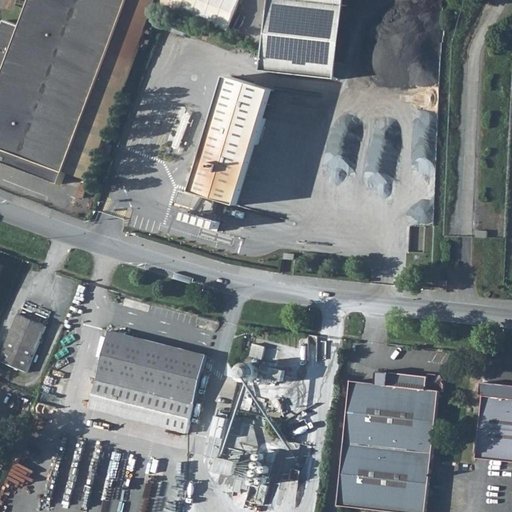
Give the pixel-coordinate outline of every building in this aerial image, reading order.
[(5,21),(0,35),(0,162),(61,184),(65,173),(89,181),(155,0),(31,0),(22,27),(5,21)] [(348,0),(273,0),(265,71),(340,79),(348,0)] [(277,90),(232,77),(197,192),(242,206),(277,90)] [(217,201),(182,191),(179,203),(214,213),(217,201)] [(224,221),(191,211),(188,222),(221,232),(224,221)] [(0,286),(8,268),(0,264),(0,286)] [(3,360),(31,373),(51,327),(24,314),(5,358),(3,360)] [(211,356),(114,331),(96,399),(164,416),(161,426),(191,433),(211,356)] [(269,348),(257,345),(254,357),(266,360),(269,348)] [(353,381),(351,392),(338,507),(383,511),(426,511),(440,393),(443,393),(444,385),(437,376),(429,374),(429,377),(392,372),(390,386),(375,384),(353,381)] [(477,459),(511,462),(511,386),(481,383),(480,396),(485,396),(477,459)] [(164,416),(96,399),(94,409),(161,426),(164,416)] [(220,455),(230,416),(218,413),(208,452),(220,455)] [(269,453),(263,472),(271,474),(276,455),(269,453)]
